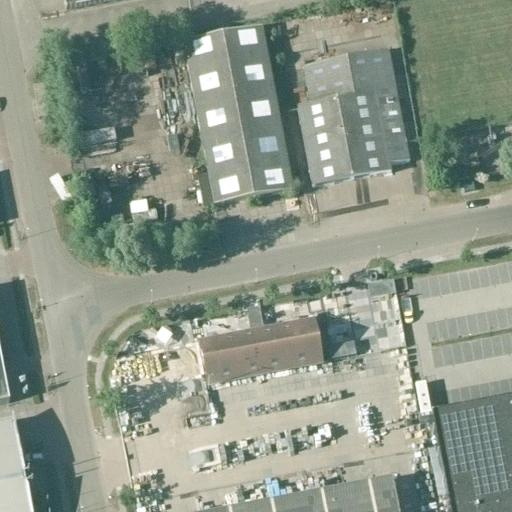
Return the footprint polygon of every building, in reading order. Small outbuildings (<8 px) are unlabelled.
[(143,0),(62,0),(66,16),(143,0)] [(183,47),(215,210),(293,195),(261,32),(183,47)] [(389,55),(347,63),(302,71),(310,111),(297,113),(313,192),(391,176),(390,170),(410,166),(389,55)] [(356,359),(348,317),(285,329),(293,371),(356,359)] [(0,408),(10,406),(0,354),(0,408)] [(312,433),(403,420),(396,377),(305,390),(312,433)] [(511,511),(511,409),(428,425),(444,511),(511,511)] [(0,511),(30,511),(27,494),(36,492),(30,476),(24,479),(15,428),(0,430),(0,511)] [(251,511),(396,511),(391,485),(251,511)]
